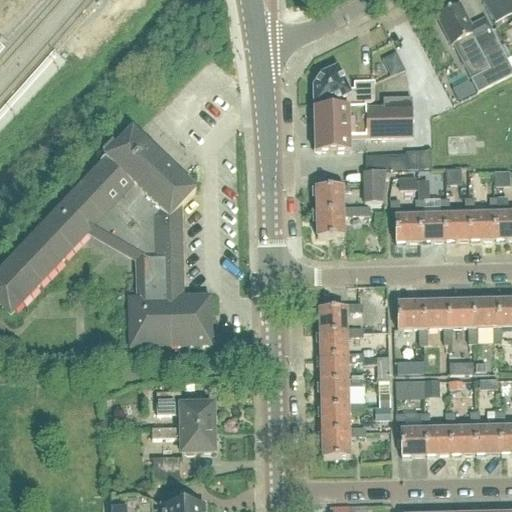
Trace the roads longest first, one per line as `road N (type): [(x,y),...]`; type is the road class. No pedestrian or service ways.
road 1 (residential): [(511,277),(271,282)]
road 2 (residential): [(277,492),(511,485)]
road 3 (tertiary): [(271,282),(260,58)]
road 4 (tertiary): [(277,492),(271,282)]
road 5 (unclassified): [(260,58),(380,0)]
